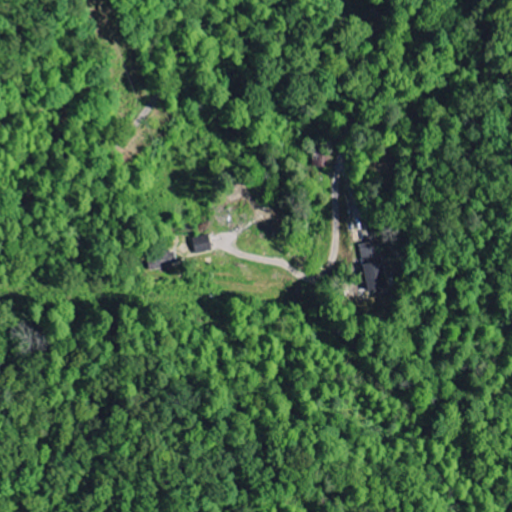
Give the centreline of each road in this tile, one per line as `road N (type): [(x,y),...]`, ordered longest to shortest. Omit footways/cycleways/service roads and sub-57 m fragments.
road 1 (residential): [(0,222),(133,130),(171,73),(190,0)]
road 2 (residential): [(419,0),(346,137),(336,252),(323,276)]
